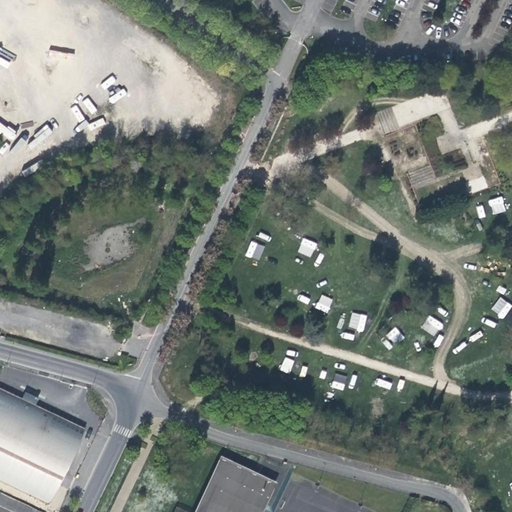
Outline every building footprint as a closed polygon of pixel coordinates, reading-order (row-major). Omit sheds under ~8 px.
[(493,214),(506,210),(501,196),(489,200),(493,214)] [(304,238),(297,251),(310,258),(317,244),(304,238)] [(246,256),(260,260),(264,245),(249,241),(246,256)] [(316,308),(328,312),(333,299),(321,294),(316,308)] [(490,310),(503,318),(511,305),(499,297),(490,310)] [(352,313),(349,328),(364,331),(367,315),(352,313)] [(386,335),(395,345),(404,337),(395,327),(386,335)] [(334,374),(333,388),(344,389),(345,375),(334,374)] [(0,378),(0,389),(83,430),(87,422),(0,378)] [(59,478),(83,430),(0,389),(0,478),(48,502),(59,478)] [(259,511),(274,483),(222,458),(196,511),(259,511)]
